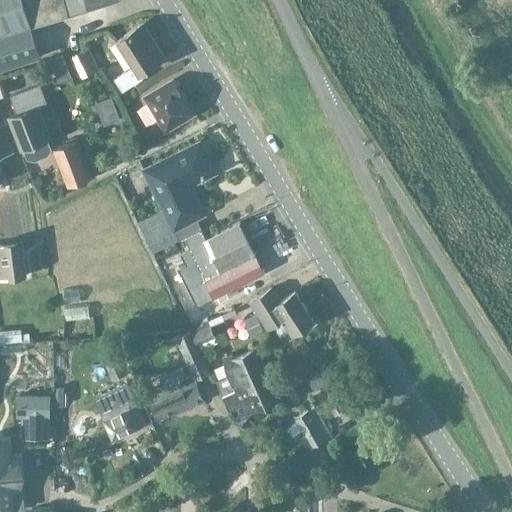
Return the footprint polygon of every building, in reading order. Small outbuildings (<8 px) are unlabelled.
[(0,0),(0,68),(40,56),(31,26),(112,0),(0,0)] [(164,57),(143,23),(118,39),(134,65),(127,70),(134,82),(143,77),(140,72),(164,57)] [(81,77),(94,71),(84,50),(71,55),(81,77)] [(166,130),(194,112),(174,79),(146,97),(166,130)] [(39,109),(47,105),(39,85),(12,96),(18,113),(8,117),(20,150),(24,149),(28,158),(34,159),(47,155),(50,150),(46,140),(50,138),(39,109)] [(0,182),(3,181),(0,173),(0,157),(13,153),(3,126),(7,125),(1,109),(0,109),(0,182)] [(89,178),(78,149),(74,141),(54,148),(68,186),(89,178)] [(200,142),(144,169),(179,239),(184,237),(201,228),(196,217),(204,213),(190,184),(215,172),(200,142)] [(201,228),(184,237),(214,296),(264,272),(240,222),(206,239),(201,228)] [(0,278),(26,275),(22,242),(0,244),(0,278)] [(295,291),(279,301),(271,288),(251,301),(268,330),(284,320),(293,333),(314,320),(295,291)] [(77,307),(77,296),(61,296),(61,307),(77,307)] [(197,347),(201,345),(202,349),(214,344),(212,340),(216,338),(210,324),(191,332),(197,347)] [(198,347),(197,347),(189,329),(175,335),(183,353),(190,371),(194,369),(198,378),(209,373),(198,347)] [(229,375),(216,381),(223,396),(253,382),(250,375),(263,370),(253,349),(233,358),(231,354),(221,358),(229,375)] [(120,359),(106,365),(112,380),(126,374),(120,359)] [(192,375),(186,377),(182,367),(160,377),(163,383),(145,390),(151,403),(158,420),(204,400),(192,375)] [(253,382),(223,396),(229,411),(242,405),(246,415),(276,401),(263,370),(250,375),(253,382)] [(110,392),(94,399),(103,420),(112,440),(146,425),(136,402),(128,384),(116,389),(110,392)] [(20,406),(19,417),(22,417),(22,437),(48,438),(48,418),(49,407),(49,396),(23,395),(20,395),(20,406)] [(315,407),(295,419),(305,436),(290,445),(297,456),(331,436),(315,407)] [(15,439),(0,440),(0,511),(20,511),(15,439)]
